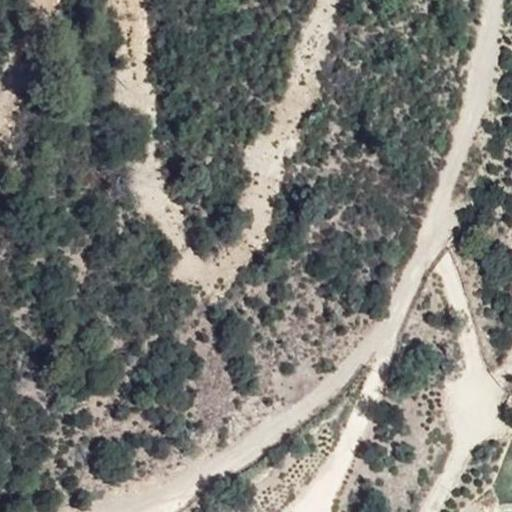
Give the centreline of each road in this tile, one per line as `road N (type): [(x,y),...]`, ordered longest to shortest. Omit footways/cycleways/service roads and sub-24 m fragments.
road 1 (track): [(117,511),(263,438),(335,378),(381,331),(432,241)]
road 2 (track): [(432,241),(468,125),(493,0)]
